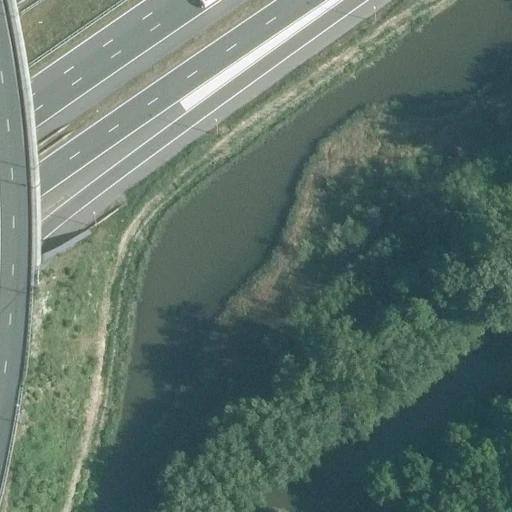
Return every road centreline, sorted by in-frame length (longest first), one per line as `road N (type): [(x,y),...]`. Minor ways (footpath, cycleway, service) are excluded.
road 1 (motorway): [(0,270),(91,189),(342,0)]
road 2 (motorway): [(0,209),(301,0)]
road 3 (motorway): [(0,394),(11,270),(0,71)]
road 4 (motorway): [(0,125),(182,0)]
